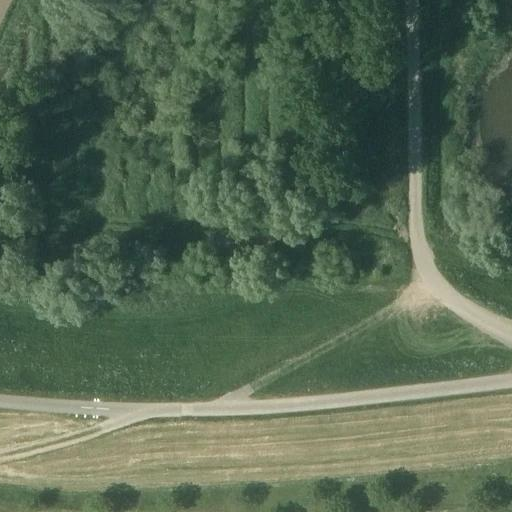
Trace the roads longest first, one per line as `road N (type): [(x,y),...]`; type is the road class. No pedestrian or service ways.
road 1 (unclassified): [(0,402),(209,410),(511,382)]
road 2 (track): [(209,410),(444,297)]
road 3 (track): [(137,411),(0,455)]
